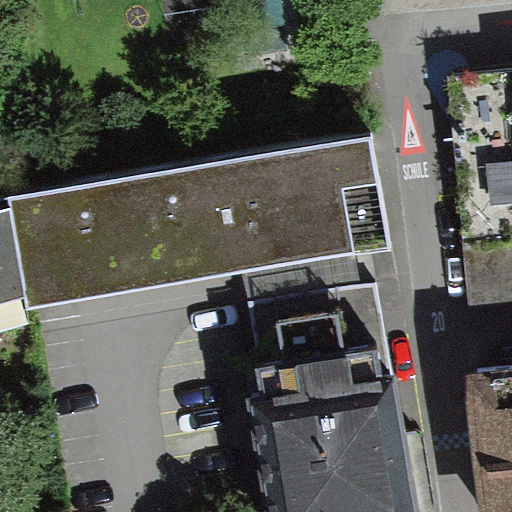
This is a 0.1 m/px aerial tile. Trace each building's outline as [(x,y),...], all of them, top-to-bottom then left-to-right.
[(511,65),(448,72),(471,303),(511,298),(511,65)] [(371,138),(10,196),(27,306),(389,248),(371,138)] [(10,196),(0,198),(0,329),(27,322),(27,306),(10,196)] [(387,352),(376,283),(248,303),(261,371),(387,352)] [(265,395),(251,397),(269,511),(417,511),(397,378),(391,379),(387,352),(261,371),(265,395)] [(491,511),(511,511),(511,363),(475,367),(491,511)]
